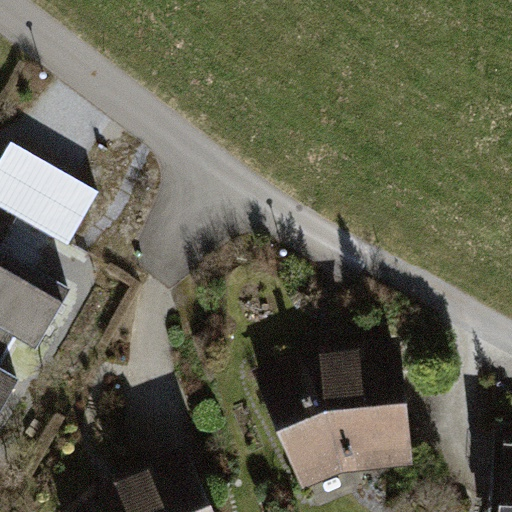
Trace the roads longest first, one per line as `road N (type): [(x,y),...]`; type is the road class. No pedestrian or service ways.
road 1 (residential): [(0,7),(211,161),(372,260)]
road 2 (track): [(372,260),(511,336)]
